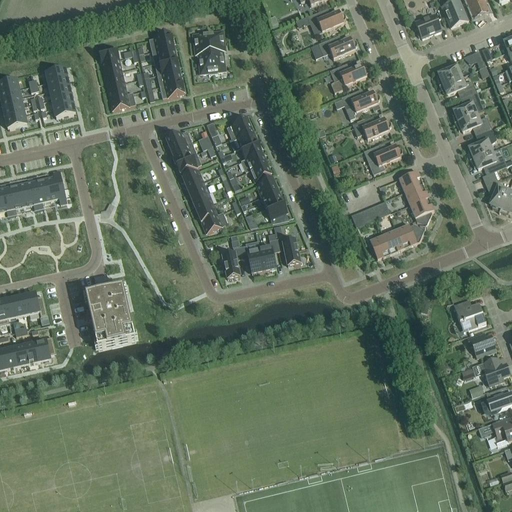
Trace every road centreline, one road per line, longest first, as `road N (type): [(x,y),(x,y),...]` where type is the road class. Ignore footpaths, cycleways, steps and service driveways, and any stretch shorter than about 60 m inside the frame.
road 1 (residential): [(140,128),(259,102),(331,274)]
road 2 (residential): [(447,158),(425,168),(350,0)]
road 3 (residential): [(140,128),(217,298)]
road 4 (residential): [(331,274),(346,299),(486,243)]
road 5 (residential): [(59,275),(90,266),(97,252),(72,144)]
